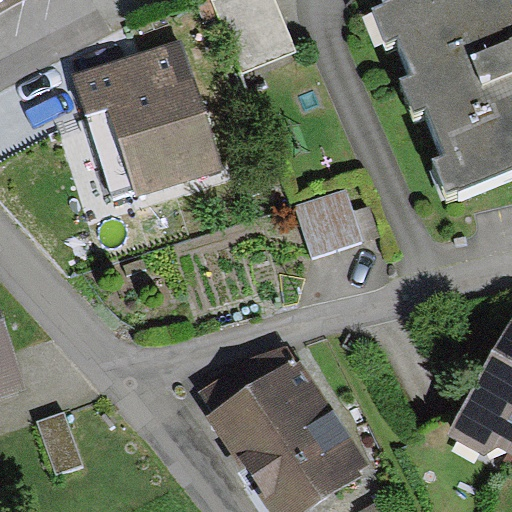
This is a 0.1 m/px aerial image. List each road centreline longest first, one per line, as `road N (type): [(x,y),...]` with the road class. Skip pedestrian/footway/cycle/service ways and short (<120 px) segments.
road 1 (residential): [(511,272),(184,361),(135,388)]
road 2 (residential): [(0,242),(135,388)]
road 3 (residential): [(135,388),(228,511)]
